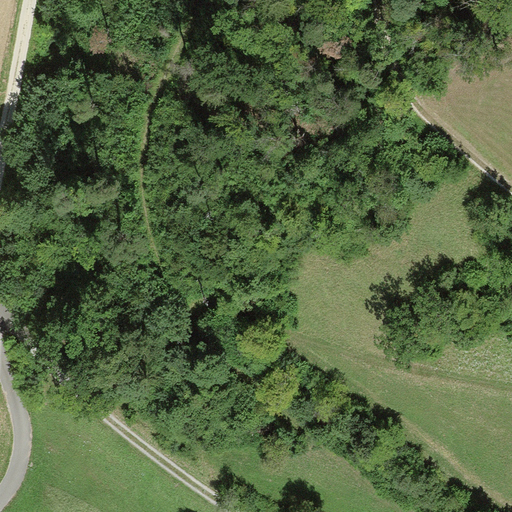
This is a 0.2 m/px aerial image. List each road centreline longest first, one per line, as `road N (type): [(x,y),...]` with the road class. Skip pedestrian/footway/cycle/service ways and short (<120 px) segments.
road 1 (track): [(407,511),(198,341),(159,285),(139,174),(144,133),(196,0)]
road 2 (track): [(511,391),(341,357),(195,304),(173,311)]
road 3 (track): [(0,331),(230,511)]
road 4 (track): [(511,196),(440,134),(391,76),(373,0)]
road 5 (track): [(0,495),(22,463),(0,363)]
road 6 (track): [(26,0),(0,137)]
